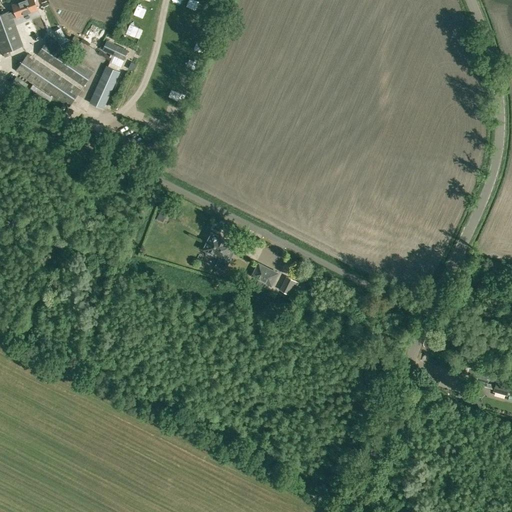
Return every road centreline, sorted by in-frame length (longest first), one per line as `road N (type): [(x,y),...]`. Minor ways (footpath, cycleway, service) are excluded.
road 1 (track): [(403,371),(382,370),(335,462),(316,468),(35,334),(31,319),(67,250),(105,257)]
road 2 (unclassified): [(427,315),(0,100)]
road 3 (tertiary): [(427,315),(490,183),(501,129),(491,51),(471,0)]
road 4 (tertiary): [(346,511),(427,315)]
